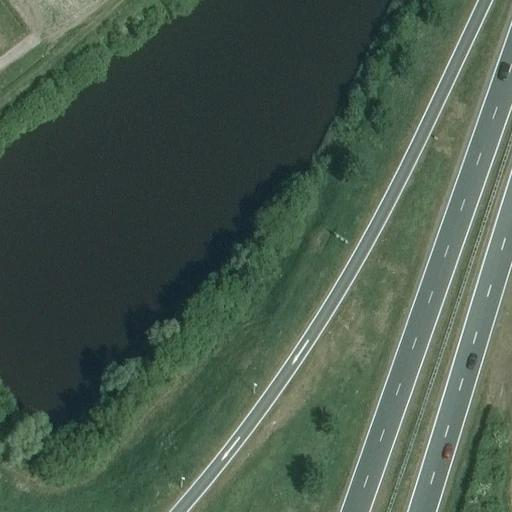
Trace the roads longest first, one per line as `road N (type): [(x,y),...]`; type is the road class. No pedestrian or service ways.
road 1 (trunk): [(487,0),(353,267),(264,404),(176,511)]
road 2 (trunk): [(511,62),(353,511)]
road 3 (trunk): [(420,511),(511,209)]
